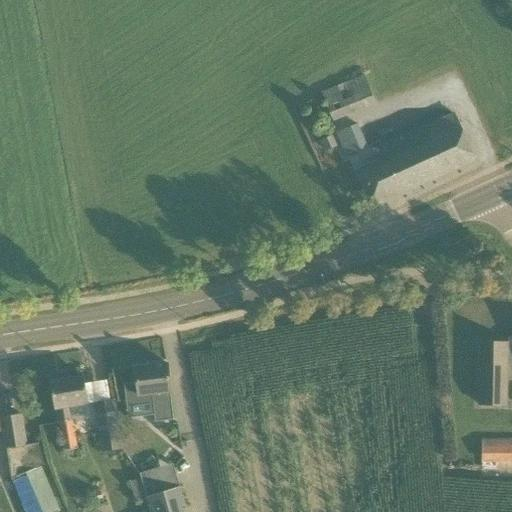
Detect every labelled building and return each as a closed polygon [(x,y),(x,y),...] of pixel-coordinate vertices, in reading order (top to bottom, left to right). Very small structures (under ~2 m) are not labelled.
[(363,75),(321,93),(333,122),(375,104),(363,75)] [(385,158),(360,170),(376,204),(474,159),(453,113),(379,146),(385,158)] [(356,125),(336,133),(345,156),(366,148),(356,125)] [(479,342),(478,385),(505,386),(506,343),(479,342)] [(170,392),(167,364),(134,368),(136,382),(124,384),(126,403),(154,400),(156,420),(172,418),(172,420),(173,420),(170,392)] [(56,408),(58,422),(65,462),(78,460),(71,420),(69,406),(88,403),(87,396),(83,376),(50,381),(53,401),(54,408),(56,408)] [(102,453),(120,450),(113,400),(94,403),(102,453)] [(26,446),(21,414),(0,417),(0,432),(2,432),(5,449),(6,449),(11,479),(2,483),(8,497),(15,494),(22,511),(60,511),(41,466),(43,465),(37,445),(26,446)] [(511,440),(480,440),(480,463),(511,462),(511,440)] [(172,464),(140,474),(147,497),(146,497),(150,511),(183,511),(182,507),(185,506),(172,464)]
